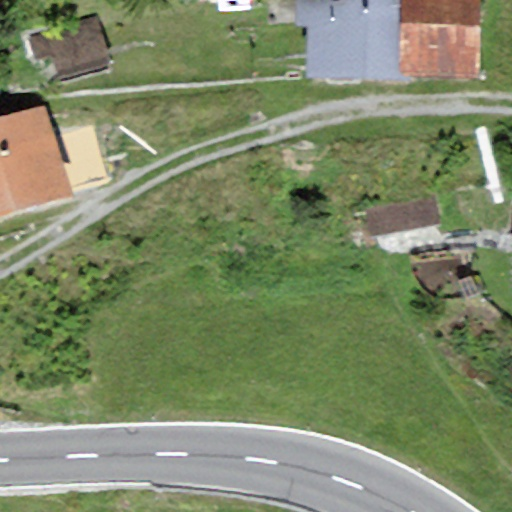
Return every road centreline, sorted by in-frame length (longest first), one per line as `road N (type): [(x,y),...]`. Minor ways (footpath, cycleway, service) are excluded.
road 1 (track): [(511,105),(387,108),(225,144),(149,176),(0,263)]
road 2 (secondary): [(408,511),(308,470),(249,459),(171,453),(0,460)]
